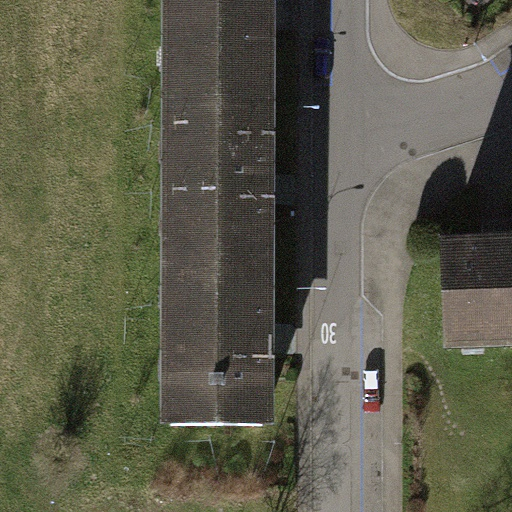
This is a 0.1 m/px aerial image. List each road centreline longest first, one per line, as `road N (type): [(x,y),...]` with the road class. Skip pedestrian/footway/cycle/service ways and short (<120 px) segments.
road 1 (residential): [(340,511),(338,216),(352,112)]
road 2 (residential): [(352,112),(429,112),(511,93)]
